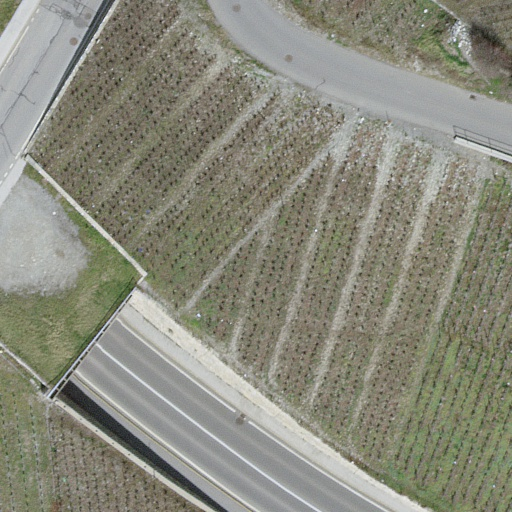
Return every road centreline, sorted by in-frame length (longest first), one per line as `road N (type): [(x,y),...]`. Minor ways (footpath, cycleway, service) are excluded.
road 1 (tertiary): [(0,257),(215,438),(321,511)]
road 2 (unclassified): [(511,131),(268,49),(227,0)]
road 3 (tertiary): [(0,128),(72,0)]
